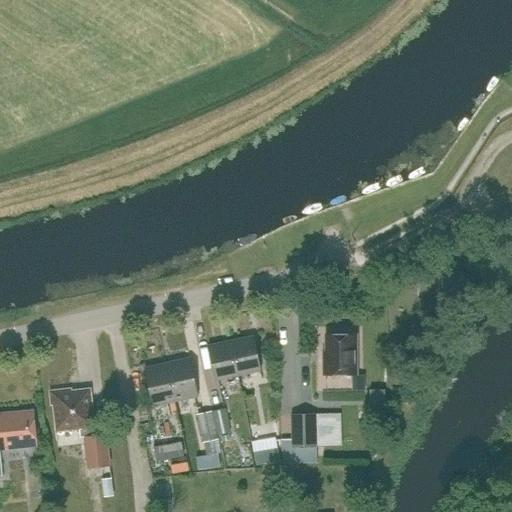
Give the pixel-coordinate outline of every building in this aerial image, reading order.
[(358,334),(326,333),(326,376),(358,377),(358,334)] [(231,341),(239,379),(262,374),(254,336),(231,341)] [(239,379),(231,341),(208,346),(216,384),(239,379)] [(167,363),(176,401),(198,396),(190,358),(167,363)] [(176,401),(167,363),(145,368),(153,406),(176,401)] [(386,367),(387,384),(408,384),(408,367),(386,367)] [(81,437),(85,437),(89,466),(112,464),(108,434),(98,436),(92,388),(70,391),(70,389),(50,392),(52,404),(55,404),(58,430),(80,427),(81,437)] [(385,417),(385,393),(370,393),(370,418),(385,417)] [(214,410),(219,434),(232,431),(227,408),(214,410)] [(37,447),(34,409),(0,412),(0,475),(2,476),(0,450),(37,447)] [(213,411),(198,414),(204,445),(219,442),(213,411)] [(301,412),(293,412),(293,438),(281,439),(281,460),(316,459),(316,437),(316,425),(316,412),(301,412)] [(183,455),(181,441),(155,445),(158,459),(183,455)] [(254,452),(256,465),(280,460),(277,448),(254,452)] [(196,457),(198,469),(220,466),(218,454),(196,457)] [(172,474),(189,471),(188,462),(171,464),(172,474)] [(102,478),(104,495),(113,494),(111,477),(102,478)]
